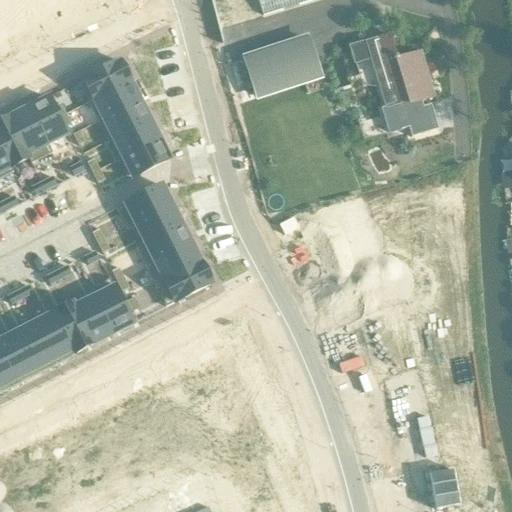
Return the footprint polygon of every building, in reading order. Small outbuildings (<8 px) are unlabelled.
[(0,23),(13,53),(33,44),(13,0),(12,0),(13,3),(0,8),(0,23)] [(38,0),(13,0),(33,44),(54,35),(50,25),(45,14),(40,3),(38,0)] [(47,0),(40,3),(45,14),(52,11),(47,0)] [(119,0),(76,0),(75,1),(83,21),(121,4),(119,0)] [(258,0),(264,16),(316,0),(258,0)] [(52,11),(45,14),(50,25),(57,22),(52,11)] [(0,59),(13,53),(0,23),(0,59)] [(390,37),(366,44),(386,110),(382,111),(389,135),(408,129),(411,139),(438,131),(431,106),(423,108),(421,102),(434,98),(420,53),(397,60),(390,37)] [(318,79),(306,41),(245,61),(258,99),(318,79)] [(119,63),(78,84),(88,104),(130,83),(119,63)] [(130,83),(88,104),(98,124),(139,102),(130,83)] [(30,109),(28,110),(51,155),(52,155),(47,146),(67,136),(64,131),(58,120),(53,109),(49,102),(48,100),(48,99),(35,106),(30,109)] [(139,102),(98,124),(108,142),(103,144),(104,145),(149,122),(139,102)] [(61,105),(53,109),(58,120),(66,116),(61,105)] [(20,114),(8,119),(32,165),(51,155),(28,110),(25,111),(20,114)] [(66,116),(58,120),(64,131),(72,127),(66,116)] [(8,119),(0,123),(0,150),(12,174),(13,174),(11,169),(28,160),(31,165),(32,165),(8,119)] [(149,122),(104,145),(114,164),(159,141),(149,122)] [(80,133),(72,137),(78,147),(85,144),(80,133)] [(159,141),(114,164),(114,165),(118,163),(128,182),(169,161),(159,141)] [(0,180),(12,174),(0,150),(0,180)] [(94,161),(87,164),(92,175),(99,171),(94,161)] [(80,165),(69,170),(73,178),(84,172),(80,165)] [(99,171),(92,175),(98,186),(105,182),(99,171)] [(52,179),(42,184),(45,192),(56,186),(52,179)] [(42,184),(31,190),(34,197),(45,192),(42,184)] [(161,187),(116,210),(126,231),(172,207),(161,187)] [(14,198),(3,204),(7,211),(18,206),(14,198)] [(172,207),(126,231),(127,231),(131,229),(140,247),(135,249),(136,250),(181,227),(172,207)] [(293,220),(280,226),(285,236),(298,229),(293,220)] [(181,227),(136,250),(146,269),(191,246),(181,227)] [(99,231),(92,235),(97,245),(104,242),(99,231)] [(104,242),(97,245),(103,256),(110,252),(104,242)] [(191,246),(146,269),(156,288),(201,265),(191,246)] [(95,254),(84,259),(87,267),(98,261),(95,254)] [(201,265),(156,288),(166,308),(211,285),(201,265)] [(67,268),(56,274),(60,281),(71,276),(67,268)] [(118,269),(111,273),(117,284),(124,280),(118,269)] [(56,274),(46,279),(49,286),(60,281),(56,274)] [(109,280),(89,290),(112,336),(132,326),(109,280)] [(124,280),(117,284),(122,295),(129,291),(124,280)] [(29,288),(18,293),(21,301),(32,295),(29,288)] [(73,305),(72,305),(93,346),(112,336),(89,290),(88,291),(93,299),(75,308),(73,305)] [(18,293),(7,299),(11,306),(21,301),(18,293)] [(134,299),(127,303),(132,314),(139,310),(134,299)] [(52,310),(51,311),(74,356),(93,346),(72,305),(54,315),(52,310)] [(51,311),(32,321),(53,362),(71,352),(73,356),(74,356),(51,311)] [(32,321),(12,330),(33,372),(53,362),(32,321)] [(12,330),(0,336),(0,353),(14,381),(33,372),(12,330)] [(0,388),(14,381),(0,353),(0,388)]
